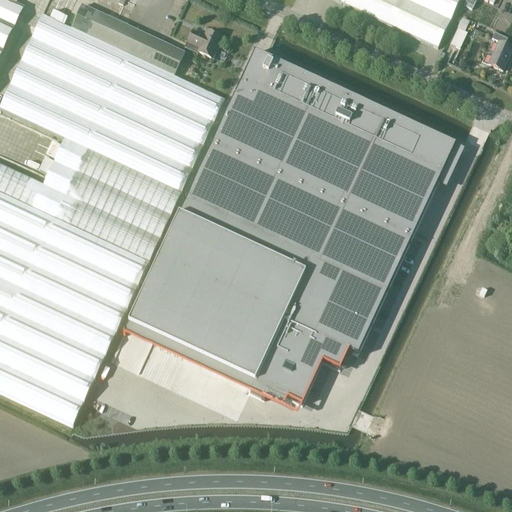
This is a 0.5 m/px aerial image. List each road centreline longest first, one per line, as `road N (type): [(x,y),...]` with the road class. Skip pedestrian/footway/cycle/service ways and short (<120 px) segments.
road 1 (trunk): [(432,511),(358,493),(188,482),(26,511)]
road 2 (tertiary): [(256,0),(511,116)]
road 3 (trunk): [(114,511),(189,502),(345,511)]
